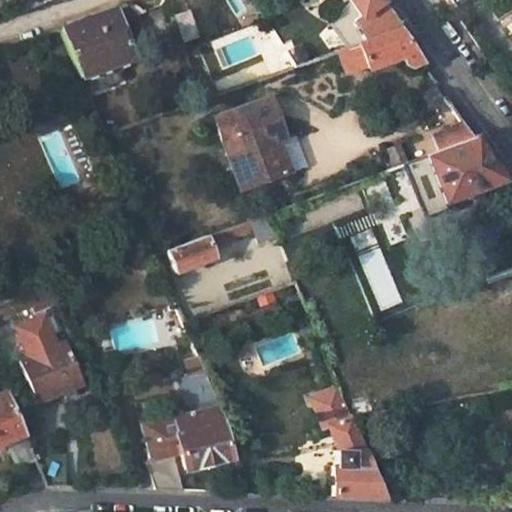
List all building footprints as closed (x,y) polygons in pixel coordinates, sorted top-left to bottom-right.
[(344,0),(355,16),(349,19),(363,41),(397,29),(381,5),(377,0),(344,0)] [(113,8),(58,28),(78,76),(131,57),(113,8)] [(189,9),(174,14),(183,40),(198,34),(189,9)] [(363,41),(354,44),(358,53),(363,69),(393,58),(400,75),(424,67),(419,61),(397,29),(363,41)] [(299,41),(290,44),(291,50),(301,46),(299,41)] [(354,44),(339,50),(342,58),(358,53),(354,44)] [(291,50),(281,53),(284,61),(286,68),(306,61),(304,56),(301,46),(291,50)] [(267,67),(270,74),(286,68),(284,61),(267,67)] [(237,131),(247,160),(282,148),(279,141),(284,139),(269,96),(212,117),(220,138),(237,131)] [(411,142),(417,158),(472,137),(465,127),(460,120),(411,142)] [(236,183),(288,165),(282,148),(247,160),(237,131),(220,138),(236,183)] [(401,164),(421,216),(444,208),(442,202),(501,180),(472,137),(417,158),(401,164)] [(376,145),(364,149),(373,174),(385,169),(376,145)] [(133,208),(109,219),(118,241),(143,231),(133,208)] [(203,262),(212,259),(209,247),(250,230),(256,243),(275,235),(266,213),(153,255),(162,277),(190,267),(203,262)] [(190,267),(193,274),(206,269),(203,262),(190,267)] [(348,391),(319,316),(309,320),(315,334),(335,385),(339,394),(348,391)] [(309,319),(297,324),(303,338),(315,334),(309,320),(309,319)] [(62,343),(16,362),(32,402),(79,383),(62,343)] [(204,376),(203,376),(191,381),(197,396),(201,407),(215,403),(204,376)] [(191,381),(182,384),(188,400),(197,396),(191,381)] [(314,416),(321,414),(335,450),(332,450),(331,464),(330,495),(380,496),(339,394),(335,385),(306,397),(314,416)] [(4,391),(0,392),(0,442),(6,440),(27,489),(44,484),(29,451),(4,391)] [(362,397),(347,400),(350,415),(364,412),(362,397)] [(175,449),(181,468),(230,456),(221,418),(215,403),(201,407),(138,424),(146,456),(145,465),(151,482),(153,489),(181,489),(170,451),(175,449)] [(482,449),(465,449),(466,469),(483,468),(482,449)] [(62,453),(29,451),(44,484),(63,485),(62,453)]
